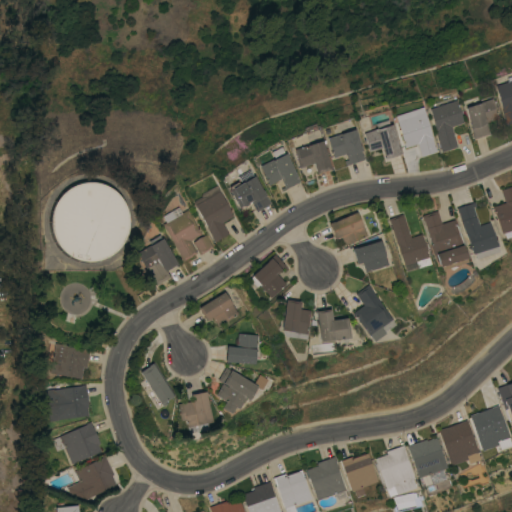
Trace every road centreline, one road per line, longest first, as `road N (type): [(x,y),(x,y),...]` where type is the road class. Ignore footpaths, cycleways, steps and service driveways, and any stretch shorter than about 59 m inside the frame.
road 1 (residential): [(511,344),(460,399),(416,421),(300,438),(221,483),(184,484),(154,469)]
road 2 (residential): [(163,311),(335,196),(443,184),(511,154)]
road 3 (residential): [(154,469),(131,432),(123,397),(134,340),(163,311)]
